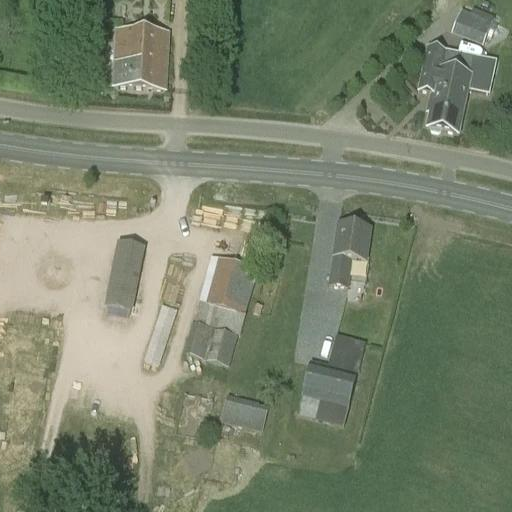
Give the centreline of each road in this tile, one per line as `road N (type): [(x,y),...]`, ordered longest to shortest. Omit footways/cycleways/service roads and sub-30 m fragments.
road 1 (unclassified): [(511,173),(335,140),(0,107)]
road 2 (primary): [(511,209),(336,176),(0,144)]
